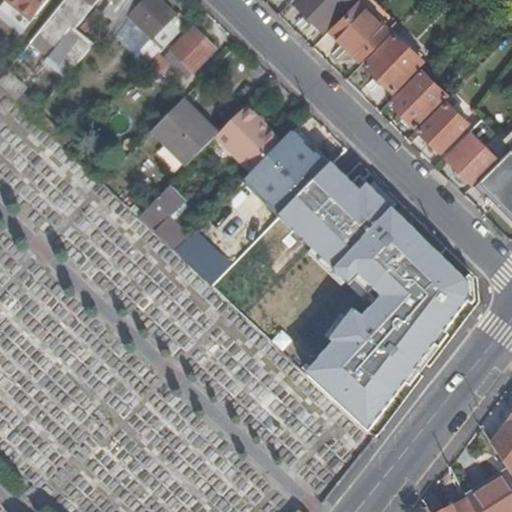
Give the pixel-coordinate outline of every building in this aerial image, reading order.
[(0,8),(23,28),(29,21),(4,0),(0,5),(0,8)] [(3,0),(4,0),(29,21),(46,0),(3,0)] [(45,62),(65,78),(92,45),(73,29),(97,0),(64,0),(28,43),(47,58),(45,62)] [(106,29),(146,68),(160,52),(186,27),(158,0),(129,0),(122,9),(106,29)] [(122,9),(129,0),(113,0),(112,1),(122,9)] [(322,29),(351,1),(350,0),(294,0),(294,1),(322,29)] [(387,29),(358,1),(331,30),(359,58),(387,29)] [(214,50),(203,40),(192,29),(171,51),(193,73),(215,51),(214,50)] [(422,60),(395,33),(366,63),(392,90),(422,60)] [(160,52),(146,68),(155,76),(167,64),(167,58),(160,52)] [(446,95),(420,68),(389,100),(399,109),(403,113),(416,126),(446,95)] [(1,76),(0,77),(0,89),(27,115),(34,107),(1,76)] [(511,112),(494,94),(475,112),(494,130),(511,112)] [(182,102),(152,132),(189,166),(217,136),(182,102)] [(467,123),(447,102),(420,129),(441,151),(467,123)] [(238,144),(255,162),(280,136),(250,107),(221,136),(233,148),(238,144)] [(399,118),(403,113),(399,109),(395,114),(399,118)] [(39,113),(32,119),(61,147),(68,140),(39,113)] [(446,156),(457,168),(461,171),(474,184),(499,160),(470,132),(446,156)] [(284,142),(239,188),(248,196),(260,184),(262,186),(270,179),(267,177),(270,174),(279,183),(281,181),(293,192),(314,170),(303,160),(297,154),(284,142)] [(249,167),(255,162),(238,144),(233,148),(232,150),(249,167)] [(300,150),(297,154),(303,160),(306,157),(300,150)] [(461,171),(457,168),(453,172),(456,176),(461,171)] [(334,182),(297,220),(334,256),(372,219),(334,182)] [(169,186),(137,219),(152,233),(184,200),(169,186)] [(339,264),(346,271),(385,232),(378,224),(339,264)] [(385,232),(346,271),(371,294),(410,255),(385,232)] [(430,236),(410,255),(371,294),(355,311),(368,324),(378,314),(382,318),(382,317),(430,268),(425,264),(441,246),(430,236)] [(414,330),(430,341),(439,329),(473,284),(457,272),(414,330)] [(377,334),(382,318),(378,314),(368,324),(355,311),(336,330),(359,353),(377,334)] [(427,344),(440,353),(451,338),(439,329),(430,341),(427,344)] [(336,330),(315,351),(339,374),(359,353),(336,330)] [(511,416),(491,446),(507,471),(511,479),(511,416)] [(490,489),(468,502),(472,511),(511,511),(511,479),(507,471),(487,484),(490,489)] [(472,511),(468,502),(448,511),(472,511)]
